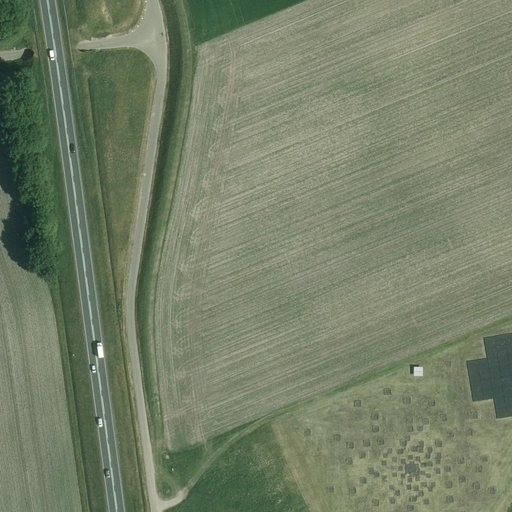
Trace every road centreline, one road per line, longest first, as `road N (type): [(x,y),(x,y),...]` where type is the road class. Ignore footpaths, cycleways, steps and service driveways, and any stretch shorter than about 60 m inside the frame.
road 1 (trunk): [(116,511),(47,0)]
road 2 (unclassified): [(154,511),(130,308),(163,69),(160,37)]
road 3 (tertiary): [(0,57),(160,37)]
